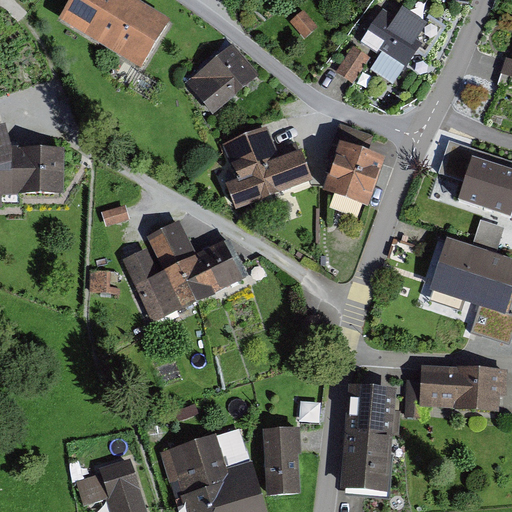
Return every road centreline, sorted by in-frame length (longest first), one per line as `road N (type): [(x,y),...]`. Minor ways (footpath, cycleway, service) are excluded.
road 1 (residential): [(417,138),(317,98),(195,0)]
road 2 (residential): [(417,138),(352,355)]
road 3 (residential): [(511,364),(352,355)]
road 4 (residential): [(352,355),(326,511)]
road 5 (residential): [(488,0),(417,138)]
